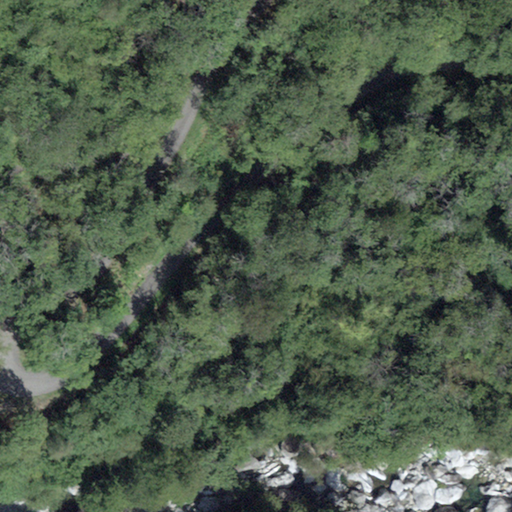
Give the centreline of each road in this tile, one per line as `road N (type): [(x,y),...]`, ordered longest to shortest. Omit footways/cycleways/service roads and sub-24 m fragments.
road 1 (track): [(511,62),(397,73),(360,92),(229,203),(73,373),(32,390),(9,383),(0,368)]
road 2 (track): [(0,350),(21,323),(87,284),(204,82),(263,0)]
